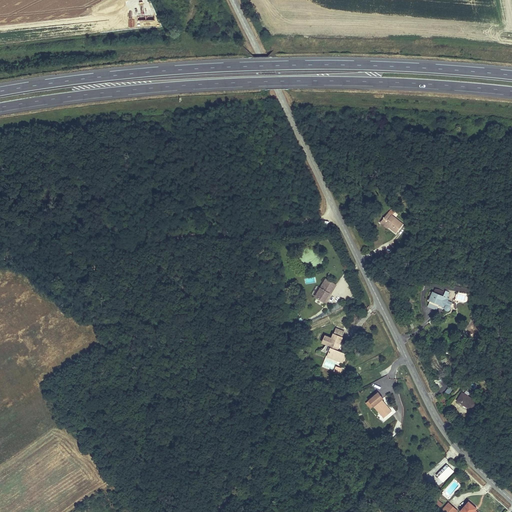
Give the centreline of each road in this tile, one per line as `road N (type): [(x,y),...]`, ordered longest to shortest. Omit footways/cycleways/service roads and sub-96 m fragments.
road 1 (tertiary): [(511,500),(427,402),(233,0)]
road 2 (motorway): [(0,107),(277,80),(511,91)]
road 3 (motorway): [(511,75),(257,65),(0,91)]
road 4 (track): [(0,257),(338,214)]
